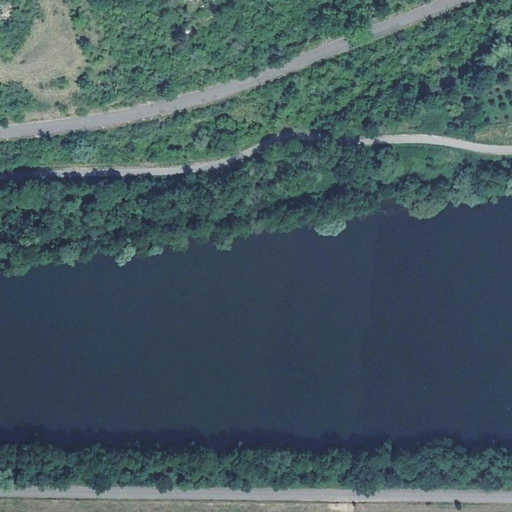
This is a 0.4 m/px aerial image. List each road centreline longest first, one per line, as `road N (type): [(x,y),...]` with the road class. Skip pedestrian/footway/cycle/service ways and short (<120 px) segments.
road 1 (unclassified): [(0,491),(511,497)]
road 2 (tertiary): [(457,0),(205,96),(0,132)]
